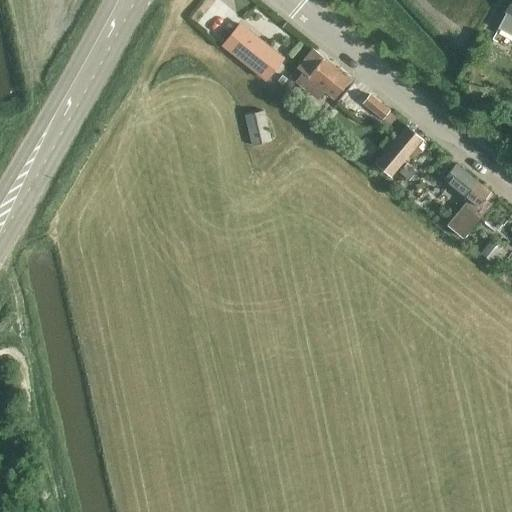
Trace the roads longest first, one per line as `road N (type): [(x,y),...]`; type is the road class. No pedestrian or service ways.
road 1 (residential): [(511,186),(297,7)]
road 2 (tertiary): [(0,230),(127,0)]
